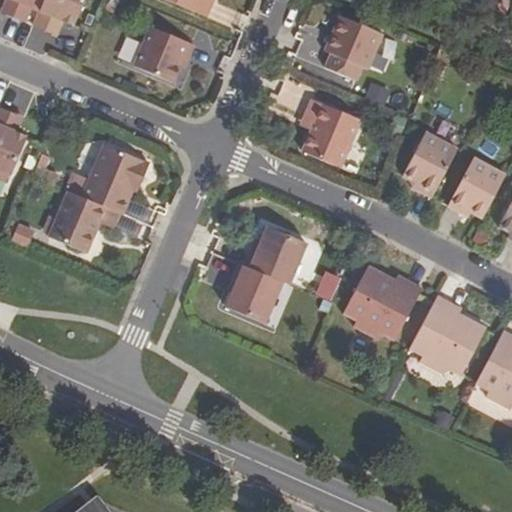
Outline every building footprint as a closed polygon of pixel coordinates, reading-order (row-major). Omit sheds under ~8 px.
[(7,0),(2,12),(9,15),(15,0),(7,0)] [(15,0),(9,15),(25,22),(30,10),(33,0),(15,0)] [(38,13),(43,0),(33,0),(30,10),(38,13)] [(43,0),(38,13),(33,25),(49,32),(55,15),(59,17),(62,21),(74,26),(84,0),(43,0)] [(165,0),(206,17),(213,1),(209,0),(165,0)] [(49,32),(56,35),(62,21),(59,17),(55,15),(49,32)] [(325,68),(361,83),(382,35),(340,17),(325,51),(331,54),(325,68)] [(133,67),(172,83),(182,60),(187,62),(194,46),(151,27),(133,67)] [(383,105),(389,89),(370,82),(364,98),(383,105)] [(280,114),(292,88),(282,84),(271,109),(280,114)] [(311,131),(302,152),(340,168),(360,121),(312,100),(303,120),(314,124),(311,131)] [(0,108),(0,179),(8,183),(27,137),(15,131),(10,133),(7,131),(13,115),(0,108)] [(21,118),(13,115),(7,131),(10,133),(15,131),(21,118)] [(301,126),(311,131),(314,124),(303,120),(301,126)] [(403,176),(414,183),(420,186),(418,191),(432,198),(458,150),(426,133),(403,176)] [(104,207),(120,214),(131,189),(135,180),(139,183),(147,163),(102,144),(80,197),(104,207)] [(474,158),(448,207),(462,215),(465,210),(482,219),(506,175),(474,158)] [(131,189),(136,191),(139,183),(135,180),(131,189)] [(412,188),(418,191),(420,186),(414,183),(412,188)] [(47,237),(85,253),(104,207),(80,197),(66,191),(47,237)] [(511,201),(498,228),(510,234),(511,234),(511,201)] [(16,222),(8,242),(25,249),(33,229),(16,222)] [(306,244),(268,227),(258,253),(253,251),(246,267),(282,282),(289,285),(306,244)] [(265,324),(282,282),(246,267),(240,264),(234,279),(238,281),(227,308),(265,324)] [(394,342),(420,294),(368,267),(343,315),(357,322),(354,327),(378,340),(381,335),(394,342)] [(420,294),(422,289),(398,276),(395,281),(420,294)] [(435,302),(458,315),(461,310),(437,297),(435,302)] [(458,315),(435,302),(409,349),(422,357),(420,362),(444,375),(447,370),(460,376),(486,329),(458,315)] [(511,336),(503,332),(501,337),(511,343),(511,336)] [(511,343),(501,337),(475,385),(489,392),(486,398),(510,410),(511,406),(511,343)] [(79,510),(80,511),(96,511),(98,511),(90,501),(79,510)]
